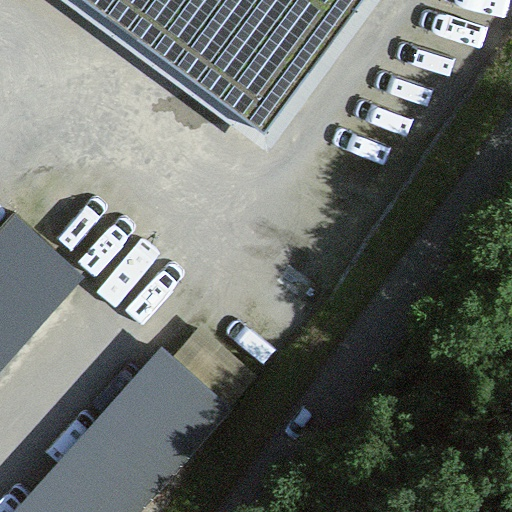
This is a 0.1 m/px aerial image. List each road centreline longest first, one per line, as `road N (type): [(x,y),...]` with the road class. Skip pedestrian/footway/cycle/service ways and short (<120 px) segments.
road 1 (unclassified): [(245,511),(511,155)]
road 2 (residential): [(0,158),(81,65)]
